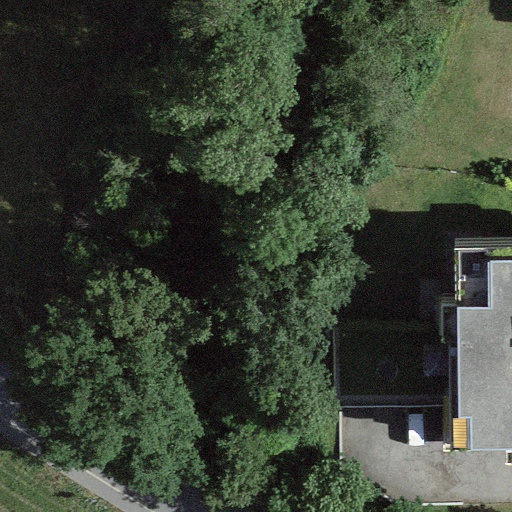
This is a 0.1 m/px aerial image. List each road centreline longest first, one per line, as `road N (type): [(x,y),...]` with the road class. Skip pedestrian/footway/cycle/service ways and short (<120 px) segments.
road 1 (unclassified): [(0,386),(168,496)]
road 2 (unknown): [(354,407),(369,450),(399,463),(511,463)]
